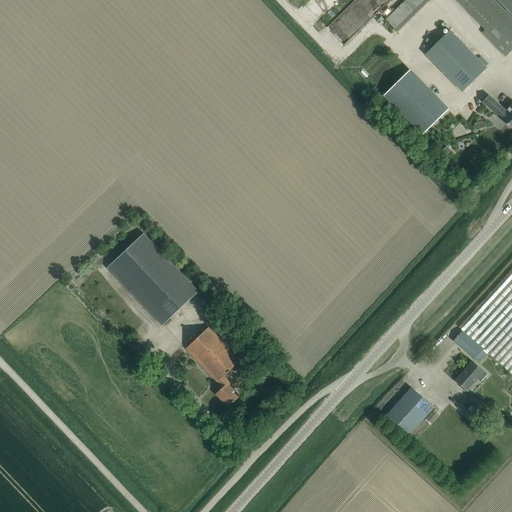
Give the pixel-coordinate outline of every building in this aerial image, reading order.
[(326,14),(339,0),(315,0),(314,2),(326,14)] [(357,0),(334,24),(348,38),(375,12),(370,7),(377,0),(357,0)] [(410,0),(420,9),(428,0),(410,0)] [(505,55),(511,49),(511,0),(457,0),(486,29),(482,32),(505,55)] [(462,88),(485,66),(450,30),(427,52),(462,88)] [(410,69),(384,95),(422,134),(424,133),(447,110),(449,108),(410,69)] [(511,103),(506,110),(489,95),(482,102),(511,128),(511,103)] [(447,146),(441,151),(445,155),(451,150),(447,146)] [(161,323),(166,319),(197,289),(145,234),(109,268),(161,323)] [(217,319),(224,312),(217,305),(210,312),(217,319)] [(228,406),(239,396),(229,385),(230,383),(223,376),(240,360),(233,353),(208,326),(186,348),(222,387),(215,393),(228,406)] [(478,362),(488,352),(462,330),(453,340),(478,362)] [(480,380),(486,374),(472,361),(455,380),(467,390),(477,378),(480,380)] [(508,379),(511,376),(502,368),(499,371),(508,379)] [(407,437),(433,409),(434,407),(419,393),(411,387),(385,417),(407,437)] [(477,410),(483,404),(473,395),(467,401),(477,410)] [(440,416),(445,407),(441,405),(436,413),(440,416)] [(431,424),(438,416),(433,411),(425,419),(431,424)]
